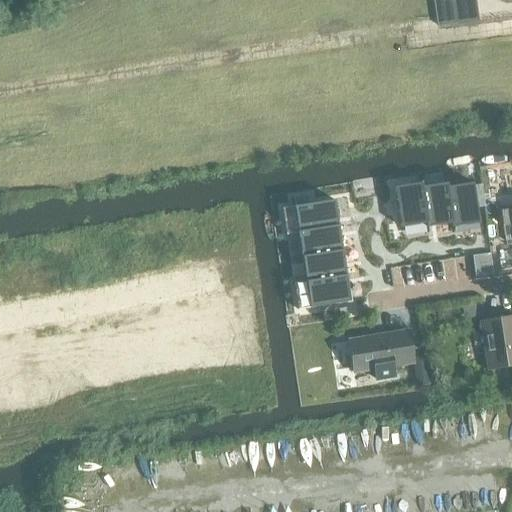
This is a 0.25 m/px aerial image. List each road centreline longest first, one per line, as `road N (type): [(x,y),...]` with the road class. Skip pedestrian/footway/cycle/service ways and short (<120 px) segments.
road 1 (unknown): [(146,479),(511,439)]
road 2 (residential): [(234,273),(0,317)]
road 3 (residential): [(511,279),(380,299)]
